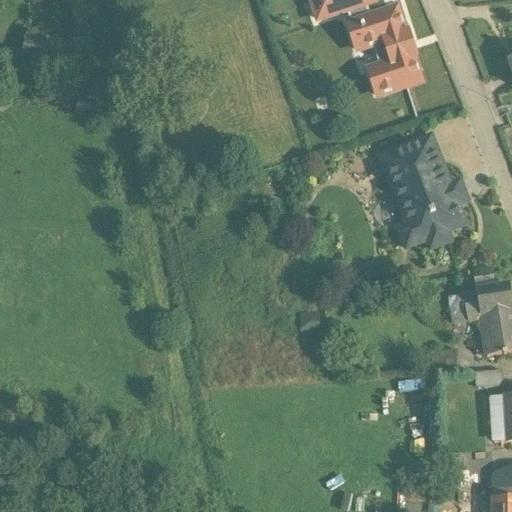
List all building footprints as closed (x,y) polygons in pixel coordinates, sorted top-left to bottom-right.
[(372,0),(309,0),(317,23),(346,14),(365,8),(374,5),(372,0)] [(350,24),(347,25),(356,55),(385,46),(391,64),(367,71),(377,101),(423,86),(397,9),(368,18),(365,8),(346,14),(350,24)] [(19,61),(37,66),(35,73),(78,83),(85,51),(43,39),(26,34),(19,61)] [(432,139),(379,160),(386,178),(410,168),(415,180),(438,171),(443,169),(432,139)] [(438,171),(415,180),(410,168),(386,178),(406,228),(414,249),(427,244),(430,253),(452,245),(448,235),(467,228),(461,212),(443,169),(438,171)] [(406,228),(397,231),(406,252),(414,249),(406,228)] [(511,304),(510,289),(477,294),(479,309),(466,311),(468,325),(482,323),(482,319),(487,318),(490,339),(488,340),(491,358),(487,359),(487,361),(504,358),(504,359),(507,359),(507,357),(511,356),(511,304)] [(477,294),(463,296),(463,299),(466,311),(479,309),(477,294)] [(463,299),(450,301),(454,328),(468,325),(466,311),(463,299)] [(456,355),(432,356),(434,379),(458,378),(456,355)] [(503,375),(477,376),(478,393),(504,391),(503,375)] [(381,511),(382,500),(371,499),(370,511),(381,511)] [(511,511),(511,502),(510,503),(491,503),(491,511),(511,511)]
